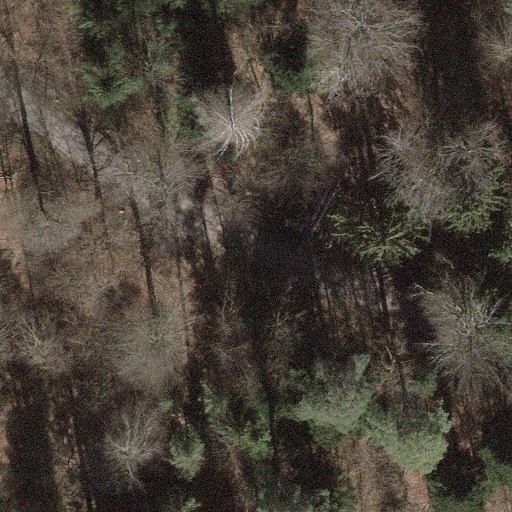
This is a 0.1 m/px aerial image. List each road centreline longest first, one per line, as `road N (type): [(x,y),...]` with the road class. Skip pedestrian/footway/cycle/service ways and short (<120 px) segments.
road 1 (track): [(0,86),(89,155),(209,227),(314,261),(511,346)]
road 2 (track): [(398,0),(395,102),(314,261)]
